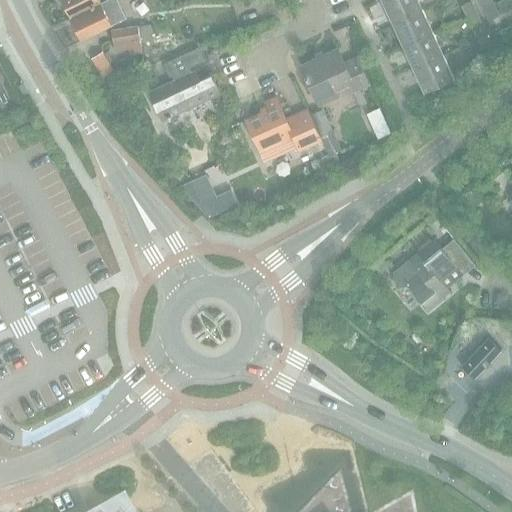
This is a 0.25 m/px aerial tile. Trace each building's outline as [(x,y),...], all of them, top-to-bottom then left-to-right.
[(62,0),(71,17),(102,1),(101,0),(62,0)] [(383,0),(393,21),(421,8),(417,0),(383,0)] [(470,0),(460,5),(465,15),(475,11),(470,0)] [(493,0),(479,0),(483,8),(495,3),(493,0)] [(113,24),(102,1),(71,17),(82,39),(113,24)] [(500,14),(495,3),(483,8),(488,20),(500,14)] [(393,21),(403,44),(432,31),(421,8),(393,21)] [(465,15),(475,38),(486,33),(475,11),(465,15)] [(151,23),(113,30),(116,50),(129,48),(130,54),(143,52),(142,41),(154,39),(151,23)] [(403,44),(413,66),(442,53),(432,31),(403,44)] [(480,49),(491,44),(486,33),(475,38),(480,49)] [(163,120),(221,93),(211,73),(200,78),(194,65),(206,59),(200,46),(165,63),(172,79),(149,90),(163,120)] [(334,84),(346,79),(352,90),(368,83),(356,56),(344,62),(337,47),(301,64),(315,93),(320,104),(339,95),(334,84)] [(103,51),(93,57),(104,76),(115,70),(103,51)] [(424,90),(453,77),(442,53),(413,66),(424,90)] [(285,118),(276,97),(264,102),(267,110),(246,120),(258,148),(263,159),(296,144),(319,134),(307,108),(285,118)] [(341,149),(323,107),(310,113),(329,154),(341,149)] [(331,162),(328,154),(311,163),(314,170),(331,162)] [(475,265),(452,238),(441,247),(433,238),(393,272),(395,286),(407,284),(427,309),(450,290),(447,287),(475,265)] [(486,326),(467,358),(482,367),(501,335),(486,326)] [(127,511),(118,502),(108,511),(101,503),(83,511),(127,511)]
